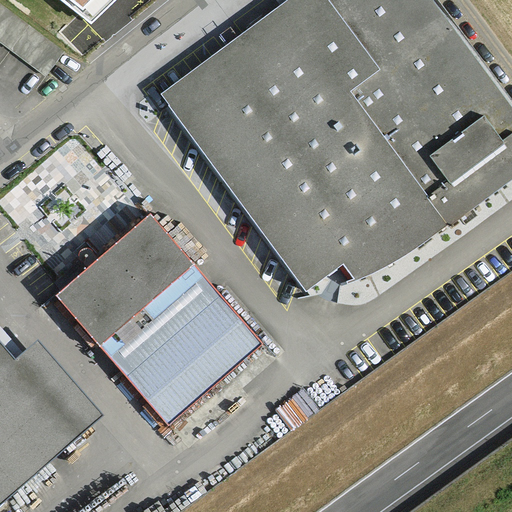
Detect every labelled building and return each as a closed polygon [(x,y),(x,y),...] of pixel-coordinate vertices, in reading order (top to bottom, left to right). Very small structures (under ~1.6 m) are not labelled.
[(2,0),(0,0),(0,39),(50,76),(70,49),(2,0)] [(114,0),(63,0),(92,22),(114,0)] [(279,0),(155,91),(312,316),(511,182),(511,108),(432,0),(279,0)] [(88,158),(34,204),(85,263),(139,217),(88,158)] [(153,205),(139,217),(85,263),(54,290),(169,425),(268,340),(153,205)] [(0,339),(0,511),(1,511),(113,417),(50,343),(23,366),(0,339)]
